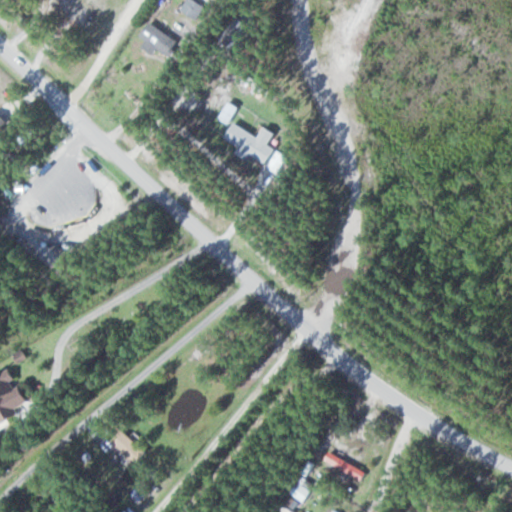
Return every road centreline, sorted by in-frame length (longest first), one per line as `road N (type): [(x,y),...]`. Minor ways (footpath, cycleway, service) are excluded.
road 1 (residential): [(0,37),(230,250),(252,280),(411,412),(511,467)]
road 2 (residential): [(70,102),(137,0)]
